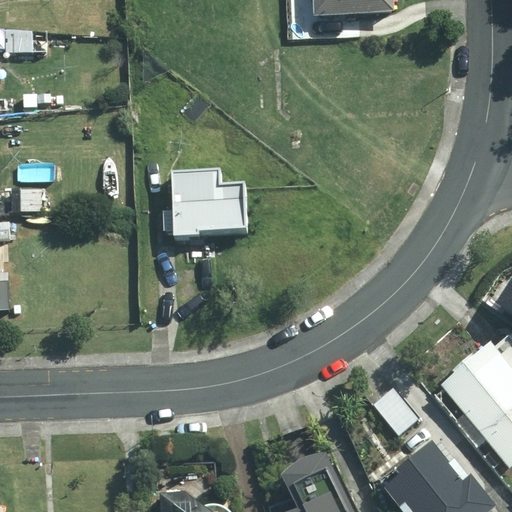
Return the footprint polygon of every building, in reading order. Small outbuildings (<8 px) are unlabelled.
[(312,0),(314,22),(396,18),(394,0),(312,0)] [(224,176),(171,177),(172,244),(199,243),(199,238),(251,237),(250,192),(224,193),(224,176)] [(511,469),(511,374),(491,349),(440,389),(508,473),(511,469)] [(411,511),(474,511),(467,503),(484,490),(403,384),(373,407),(399,441),(373,461),(411,511)] [(349,511),(327,466),(312,468),(290,478),(280,487),(292,511),(349,511)] [(200,511),(186,497),(160,500),(160,511),(200,511)]
